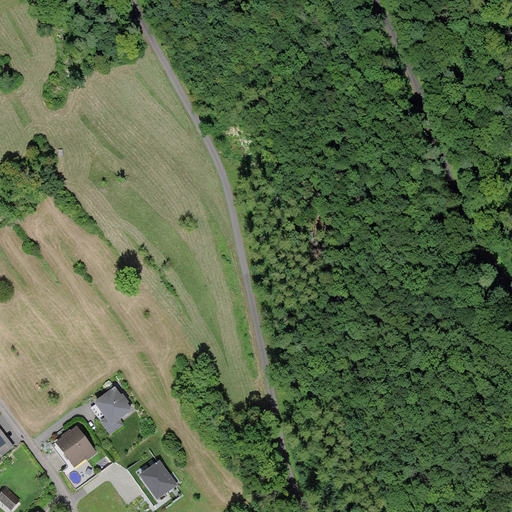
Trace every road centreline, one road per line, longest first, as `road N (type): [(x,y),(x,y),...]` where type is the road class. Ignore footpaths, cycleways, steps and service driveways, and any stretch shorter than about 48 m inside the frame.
road 1 (track): [(306,511),(277,438),(217,164),(128,0)]
road 2 (track): [(374,0),(470,238),(511,304)]
road 3 (residential): [(72,511),(0,406)]
